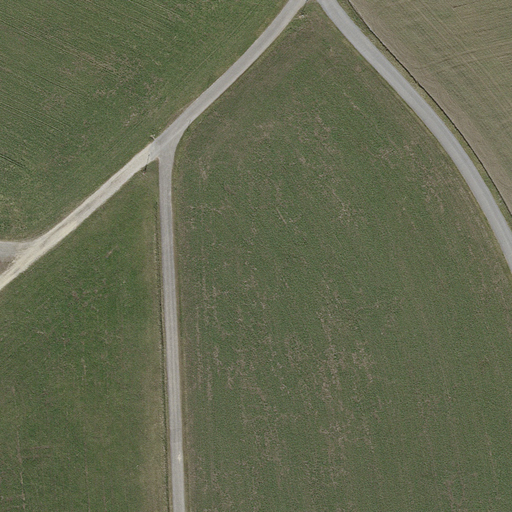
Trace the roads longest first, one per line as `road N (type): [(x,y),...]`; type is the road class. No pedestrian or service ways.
road 1 (track): [(169,141),(180,511)]
road 2 (track): [(328,0),(454,146),(511,254)]
road 3 (track): [(169,141),(0,284)]
road 4 (track): [(299,0),(169,141)]
